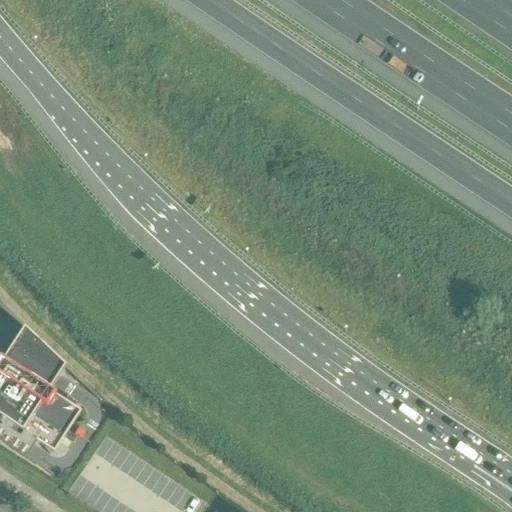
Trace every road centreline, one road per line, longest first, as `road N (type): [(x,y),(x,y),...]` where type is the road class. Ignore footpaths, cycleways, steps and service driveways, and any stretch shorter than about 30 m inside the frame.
road 1 (motorway): [(0,36),(61,108),(212,255),(296,325),(506,472)]
road 2 (motorway): [(205,0),(511,204)]
road 3 (motorway): [(327,0),(511,122)]
